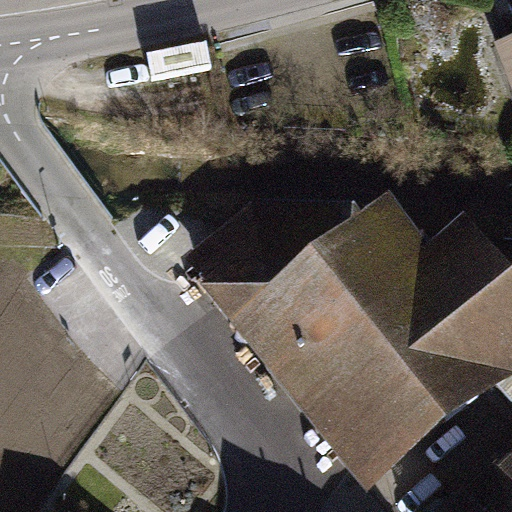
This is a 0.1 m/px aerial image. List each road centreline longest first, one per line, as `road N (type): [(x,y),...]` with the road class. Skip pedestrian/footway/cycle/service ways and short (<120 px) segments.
road 1 (residential): [(0,106),(257,448),(263,511)]
road 2 (tertiary): [(246,0),(0,48)]
